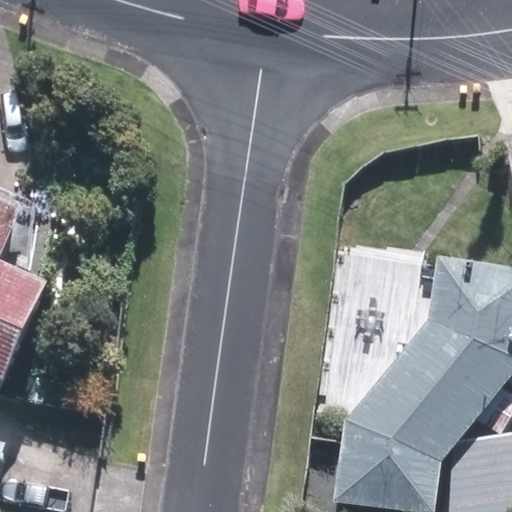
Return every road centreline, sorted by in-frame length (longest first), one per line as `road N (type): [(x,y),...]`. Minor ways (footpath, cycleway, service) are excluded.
road 1 (residential): [(196,511),(266,35)]
road 2 (residential): [(511,28),(424,38),(266,35)]
road 3 (residential): [(266,35),(117,0)]
